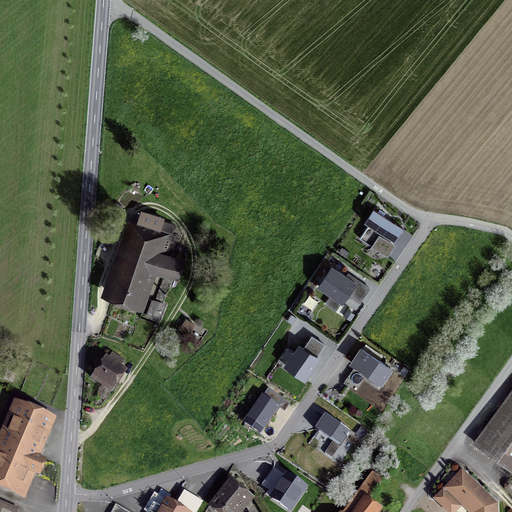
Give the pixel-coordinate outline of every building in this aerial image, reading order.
[(359,238),(385,255),(403,229),(377,211),(359,238)] [(110,293),(137,303),(149,268),(153,270),(153,268),(176,277),(182,262),(170,257),(178,235),(172,234),(175,226),(162,221),(163,220),(143,213),(140,222),(135,220),(110,293)] [(355,284),(332,268),(319,286),(342,302),(355,284)] [(161,320),(166,304),(153,300),(148,315),(161,320)] [(181,329),(188,334),(194,325),(187,320),(181,329)] [(286,348),(278,360),(304,378),(318,358),(300,346),(294,353),(286,348)] [(362,349),(352,363),(380,382),(390,368),(362,349)] [(95,379),(111,389),(123,371),(119,369),(123,363),(112,355),(95,379)] [(278,407),(263,396),(248,418),(256,423),(252,429),(260,434),(278,407)] [(511,401),(479,446),(511,469),(511,401)] [(9,434),(0,430),(0,484),(18,493),(29,469),(39,474),(44,462),(34,458),(49,420),(20,408),(9,434)] [(340,447),(350,432),(325,415),(315,430),(340,447)] [(462,472),(435,499),(448,511),(454,511),(462,504),(469,511),(496,511),(496,504),(462,472)] [(376,511),(378,509),(367,501),(382,480),(373,473),(345,511),(376,511)] [(306,488),(287,475),(271,498),(290,511),(306,488)] [(231,482),(211,506),(218,511),(237,511),(250,497),(231,482)] [(160,511),(185,511),(167,501),(160,511)]
